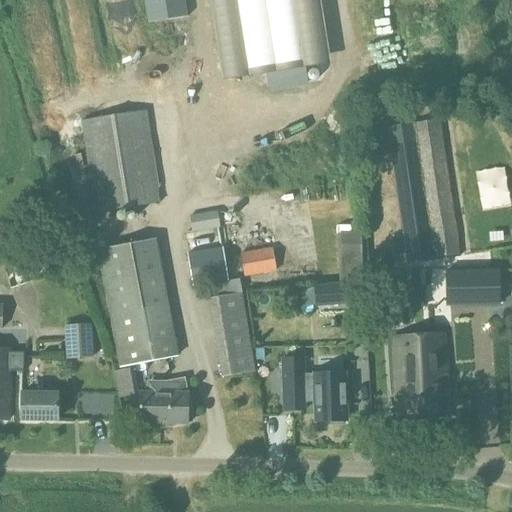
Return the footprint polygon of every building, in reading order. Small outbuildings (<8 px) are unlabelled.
[(185,0),(143,0),(148,23),(188,17),(185,0)] [(320,0),(210,0),(223,79),(330,62),(320,0)] [(304,67),(266,73),(269,89),(307,83),(304,67)] [(144,111),(82,121),(97,213),(159,203),(144,111)] [(439,121),(387,128),(406,253),(406,254),(433,250),(434,261),(459,257),(439,121)] [(98,252),(99,257),(120,368),(175,358),(154,241),(98,252)] [(362,245),(337,246),(339,282),(363,281),(362,245)] [(276,271),(273,257),(272,247),(239,253),(243,277),(276,271)] [(193,287),(227,281),(222,250),(188,256),(193,287)] [(49,276),(42,257),(42,256),(4,269),(11,289),(49,276)] [(499,271),(445,272),(446,306),(499,305),(499,271)] [(362,283),(327,285),(329,305),(363,303),(362,283)] [(241,294),(209,300),(222,378),(254,372),(241,294)] [(64,326),(66,359),(93,358),(91,324),(64,326)] [(443,334),(394,337),(398,414),(448,412),(443,334)] [(0,420),(8,421),(8,419),(8,372),(23,372),(24,353),(8,352),(9,349),(0,349),(0,420)] [(255,350),(256,360),(264,360),(264,349),(255,350)] [(304,359),(282,359),(283,411),(305,411),(305,403),(315,402),(314,388),(305,389),(304,375),(304,359)] [(343,425),(342,421),(346,421),(345,393),(344,373),(314,374),(304,375),(305,389),(314,388),(315,402),(315,422),(330,422),(330,426),(343,425)] [(169,384),(148,383),(148,394),(139,394),(139,422),(170,423),(171,425),(182,423),(186,423),(191,422),(186,398),(186,395),(183,380),(169,383),(169,384)] [(234,391),(224,392),(227,406),(236,404),(234,391)] [(21,393),(21,421),(57,421),(57,394),(21,393)]
